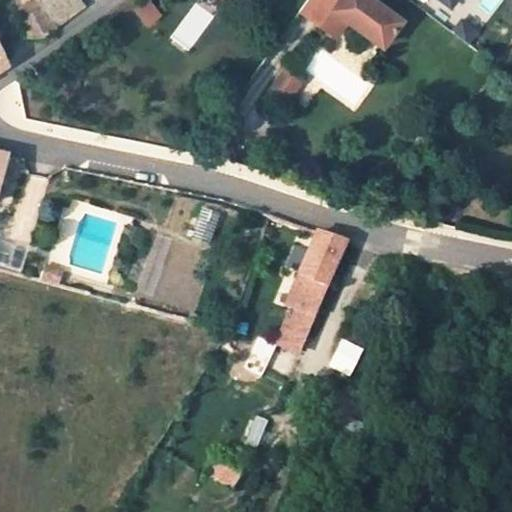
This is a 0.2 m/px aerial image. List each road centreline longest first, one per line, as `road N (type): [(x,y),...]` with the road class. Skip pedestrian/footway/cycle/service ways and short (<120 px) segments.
road 1 (residential): [(511,271),(481,269),(203,179),(0,138)]
road 2 (residential): [(0,80),(108,0)]
